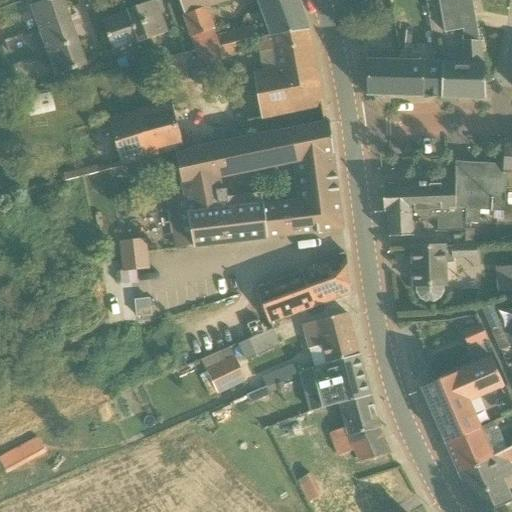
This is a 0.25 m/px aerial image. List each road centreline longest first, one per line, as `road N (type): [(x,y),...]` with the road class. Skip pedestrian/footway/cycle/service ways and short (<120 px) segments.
road 1 (tertiary): [(451,511),(389,381),(349,121)]
road 2 (tertiary): [(349,121),(500,125)]
road 3 (tertiary): [(349,121),(318,0)]
